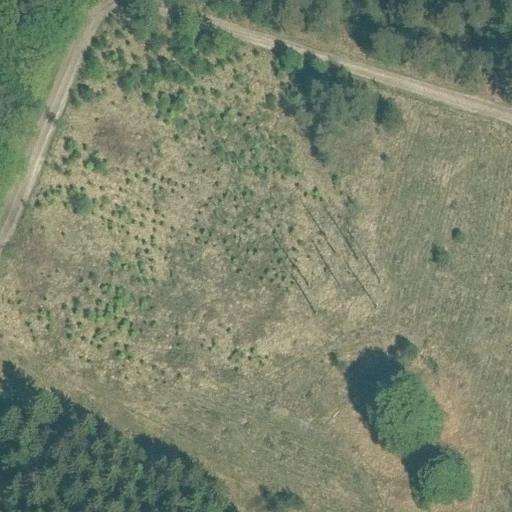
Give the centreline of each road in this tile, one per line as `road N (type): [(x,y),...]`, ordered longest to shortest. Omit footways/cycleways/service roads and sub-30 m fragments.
road 1 (track): [(511,111),(156,0)]
road 2 (track): [(101,0),(0,244)]
